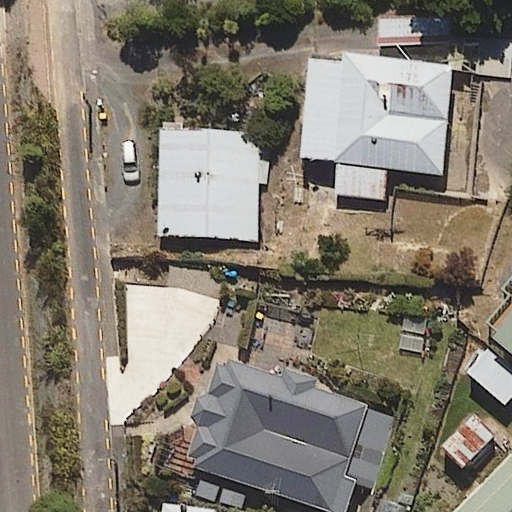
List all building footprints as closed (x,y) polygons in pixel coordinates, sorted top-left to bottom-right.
[(448,61),(303,50),(295,153),(333,156),(330,192),(381,196),(383,167),(439,172),(448,61)] [(262,128),(157,124),(153,234),(258,237),(262,128)] [(511,295),(483,330),(511,354),(511,295)] [(511,391),(511,369),(483,344),(460,371),(500,405),(511,391)] [(176,458),(329,511),(342,511),(355,478),(372,484),(397,414),(213,350),(176,458)] [(487,434),(462,410),(434,440),(459,464),(487,434)] [(511,511),(511,451),(453,511),(511,511)] [(407,511),(410,506),(382,496),(376,511),(407,511)] [(157,511),(212,511),(213,508),(159,500),(157,511)]
